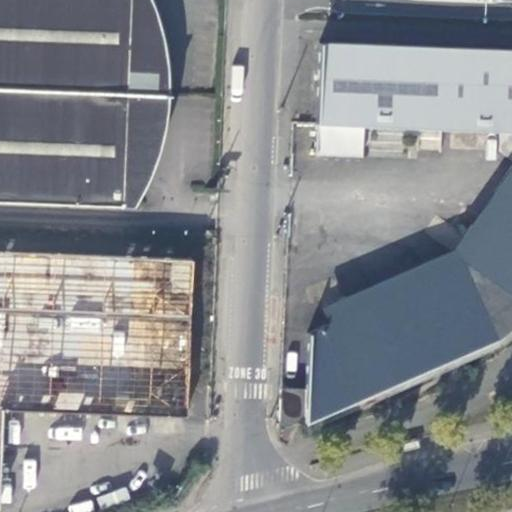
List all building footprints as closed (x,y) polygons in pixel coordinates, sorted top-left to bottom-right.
[(0,0),(0,202),(135,208),(145,193),(152,179),(157,166),(163,150),(166,132),(170,114),(171,94),(171,69),(169,49),(162,25),(156,4),(154,0),(0,0)] [(307,387),(307,424),(503,340),(511,332),(511,49),(475,48),(440,46),(321,42),(317,124),(317,155),(364,155),(366,126),(511,132),(511,200),(469,262),(329,322),(309,332),(307,387)] [(323,306),(329,322),(469,262),(511,200),(511,167),(456,248),(323,306)] [(0,507),(0,508),(5,409),(65,411),(189,417),(195,259),(0,252),(0,507)] [(511,332),(503,340),(307,424),(312,437),(450,383),(486,354),(511,337),(511,332)] [(281,387),(280,420),(307,424),(307,387),(281,387)]
